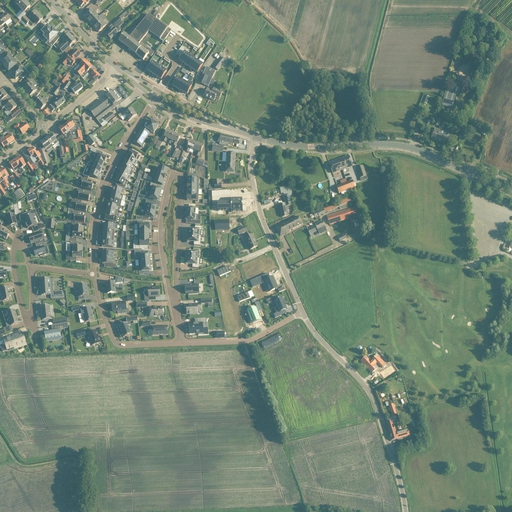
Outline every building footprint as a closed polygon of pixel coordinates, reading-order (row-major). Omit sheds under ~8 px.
[(30,7),(25,2),(25,1),(26,1),(26,0),(19,0),(16,4),(22,10),(15,17),(20,22),(21,20),(25,17),(25,16),(23,14),(24,13),(30,7)] [(99,17),(92,9),(84,16),(91,24),(99,17)] [(37,24),(43,19),(35,12),(30,17),(32,19),(37,24)] [(6,14),(1,18),(5,24),(7,26),(12,22),(10,20),(11,20),(6,14)] [(171,31),(152,17),(149,15),(139,27),(130,38),(124,34),(122,37),(119,40),(127,47),(136,54),(141,48),(147,41),(152,34),(163,42),(171,31)] [(15,17),(14,16),(11,19),(16,25),(20,22),(15,17)] [(26,25),(32,19),(30,17),(27,19),(25,17),(21,20),(26,25)] [(106,26),(99,17),(91,24),(99,33),(106,26)] [(118,24),(122,21),(119,18),(108,29),(110,31),(106,35),(107,36),(109,39),(109,38),(111,40),(118,33),(121,30),(119,28),(120,26),(118,24)] [(51,30),(47,27),(42,32),(48,38),(46,39),(48,41),(46,44),(45,44),(51,48),(56,43),(55,43),(52,40),(58,34),(52,29),(51,30)] [(64,42),(58,48),(63,54),(64,52),(68,56),(72,50),(69,47),(76,41),(69,34),(62,40),(64,42)] [(143,61),(144,59),(147,61),(154,53),(148,48),(146,51),(141,48),(136,54),(143,61)] [(9,56),(11,53),(7,49),(8,49),(7,49),(5,51),(2,54),(4,57),(3,58),(0,60),(0,61),(4,66),(12,59),(9,56)] [(77,58),(80,56),(81,55),(79,53),(79,52),(78,51),(77,51),(76,50),(70,56),(69,56),(64,61),(62,64),(64,66),(68,62),(72,66),(78,59),(77,58)] [(184,63),(189,55),(184,52),(179,60),(184,63)] [(194,59),(189,55),(184,63),(188,67),(194,59)] [(213,67),(217,70),(224,61),(220,57),(213,67)] [(19,68),(22,66),(21,66),(18,62),(15,63),(12,59),(4,66),(9,71),(12,69),(13,68),(15,70),(15,71),(19,68)] [(194,59),(188,67),(193,70),(198,62),(194,59)] [(83,69),(88,63),(84,60),(79,65),(78,65),(74,70),(76,72),(75,72),(76,73),(74,75),(78,79),(80,77),(78,74),(83,69)] [(152,62),(147,70),(152,73),(157,65),(152,62)] [(198,62),(193,70),(197,73),(203,65),(198,62)] [(92,67),(88,63),(83,69),(78,74),(80,77),(83,79),(88,74),(87,73),(92,67)] [(156,76),(162,68),(157,65),(152,73),(156,76)] [(206,67),(199,83),(208,87),(215,71),(206,67)] [(22,71),(19,68),(15,71),(11,74),(16,80),(19,77),(20,76),(22,78),(23,79),(29,74),(28,74),(26,71),(25,70),(22,71)] [(166,72),(162,68),(156,76),(161,80),(166,72)] [(91,77),(95,81),(100,76),(94,71),(91,74),(93,76),(91,77)] [(67,82),(70,77),(66,74),(63,77),(60,75),(57,80),(64,85),(66,83),(67,81),(67,82)] [(173,85),(172,86),(177,89),(182,81),(177,78),(176,79),(174,77),(170,84),(173,85)] [(36,98),(40,92),(38,89),(36,91),(34,88),(36,86),(30,78),(24,83),(27,86),(23,89),(30,97),(30,96),(31,97),(33,95),(33,96),(34,95),(36,98)] [(64,85),(57,80),(55,78),(52,83),(58,87),(53,94),(56,96),(61,89),(64,85)] [(187,83),(182,81),(177,89),(182,92),(187,83)] [(71,87),(66,83),(64,85),(61,89),(66,93),(71,87)] [(78,92),(83,88),(78,83),(71,89),(75,94),(76,94),(78,92)] [(187,83),(182,92),(187,94),(191,86),(187,83)] [(204,97),(214,101),(216,98),(219,99),(222,92),(216,90),(214,88),(212,92),(207,89),(204,97)] [(121,98),(115,90),(111,92),(106,96),(107,97),(102,101),(101,100),(89,110),(102,127),(107,123),(107,122),(115,116),(112,112),(102,120),(101,119),(118,105),(116,103),(118,101),(121,98)] [(445,92),(442,106),(452,109),(456,95),(445,92)] [(35,105),(37,107),(38,106),(41,110),(46,105),(45,104),(48,102),(44,97),(41,100),(40,99),(35,103),(36,104),(35,105)] [(54,103),(57,108),(65,102),(61,97),(54,103)] [(9,104),(6,101),(0,107),(2,110),(4,108),(7,111),(8,110),(10,112),(17,107),(12,102),(9,104)] [(10,116),(13,119),(21,112),(18,109),(10,116)] [(129,121),(137,116),(132,109),(129,112),(127,109),(118,116),(120,119),(121,118),(123,121),(126,118),(128,122),(129,121)] [(141,128),(133,142),(141,147),(143,143),(150,132),(153,134),(159,125),(154,123),(154,122),(152,121),(151,121),(150,120),(144,130),(141,128)] [(70,121),(64,125),(71,135),(72,136),(76,136),(76,138),(80,138),(79,130),(75,131),(74,127),(70,121)] [(19,124),(14,128),(17,132),(20,131),(22,135),(30,129),(25,123),(20,127),(19,124)] [(71,135),(64,125),(59,130),(66,139),(72,138),(72,136),(71,135)] [(431,139),(437,141),(438,137),(439,138),(441,134),(442,131),(435,128),(431,139)] [(15,140),(11,135),(13,133),(11,132),(8,130),(6,132),(8,134),(4,137),(9,144),(10,144),(12,143),(12,142),(15,140)] [(167,139),(171,140),(174,133),(167,130),(164,137),(162,141),(166,142),(167,139)] [(438,137),(437,141),(444,144),(444,142),(448,143),(452,135),(442,131),(441,134),(439,138),(438,137)] [(174,133),(171,140),(174,142),(172,145),(175,147),(177,143),(180,136),(174,133)] [(219,145),(227,146),(227,144),(231,145),(232,143),(236,144),(239,145),(240,139),(219,134),(218,142),(220,142),(219,145)] [(52,135),(46,139),(52,147),(55,145),(58,143),(56,140),(52,135)] [(91,136),(86,139),(91,146),(96,142),(91,136)] [(9,144),(4,137),(0,139),(0,143),(4,148),(9,144)] [(46,139),(41,144),(43,147),(46,150),(47,152),(52,147),(46,139)] [(155,148),(158,150),(161,143),(158,141),(155,139),(153,144),(156,145),(155,148)] [(192,154),(194,150),(196,143),(190,140),(187,148),(185,152),(188,153),(189,152),(192,154)] [(196,143),(194,150),(197,152),(195,156),(199,157),(200,153),(203,146),(196,143)] [(41,156),(38,152),(36,153),(33,148),(27,152),(31,157),(34,156),(38,162),(41,160),(39,157),(41,156)] [(177,163),(181,151),(178,150),(174,148),(170,157),(174,159),(174,158),(178,159),(177,163)] [(104,163),(107,158),(106,158),(102,156),(103,153),(97,151),(94,159),(104,163)] [(138,162),(140,157),(131,151),(128,156),(138,162)] [(227,153),(226,163),(235,163),(235,153),(227,153)] [(135,167),(138,162),(128,156),(125,161),(135,167)] [(329,163),(330,168),(332,173),(352,167),(349,156),(329,163)] [(26,166),(24,163),(24,162),(20,157),(17,159),(16,158),(15,160),(15,161),(20,169),(24,166),(24,167),(26,166)] [(196,164),(202,167),(205,161),(198,158),(196,164)] [(102,168),(104,163),(94,159),(92,164),(102,168)] [(20,169),(15,161),(14,161),(13,160),(12,162),(12,163),(9,165),(13,170),(14,171),(15,171),(16,171),(17,171),(18,170),(21,174),(23,172),(20,169)] [(135,167),(125,161),(122,166),(133,172),(134,172),(132,171),(135,167)] [(34,171),(30,165),(29,163),(26,165),(31,173),(34,171)] [(235,163),(226,163),(225,172),(234,173),(235,163)] [(102,168),(92,164),(89,169),(100,174),(102,168)] [(133,172),(122,166),(123,166),(121,169),(122,169),(121,172),(131,177),(133,172)] [(363,167),(357,169),(360,178),(366,176),(363,167)] [(4,168),(0,170),(0,175),(4,181),(8,178),(7,177),(9,176),(4,168)] [(100,174),(89,169),(87,175),(97,179),(98,177),(99,177),(100,174)] [(131,177),(121,172),(120,174),(118,176),(128,182),(131,177)] [(155,172),(153,177),(158,178),(164,180),(165,175),(157,172),(155,172)] [(13,176),(19,184),(22,181),(16,174),(13,176)] [(124,189),(128,182),(118,176),(117,179),(115,182),(116,182),(120,184),(118,187),(124,189)] [(151,182),(162,185),(164,180),(158,178),(153,177),(151,182)] [(93,185),(87,183),(87,179),(82,178),(79,187),(92,191),(93,185)] [(336,187),(339,194),(355,188),(354,184),(352,180),(336,187)] [(41,190),(49,192),(51,182),(50,182),(41,189),(41,190)] [(150,187),(149,192),(154,194),(159,195),(161,190),(156,188),(157,185),(156,185),(151,183),(150,187)] [(287,193),(283,194),(284,197),(285,200),(285,203),(285,204),(286,207),(287,207),(291,206),(290,196),(292,196),(292,186),(285,187),(287,193)] [(123,196),(124,190),(113,188),(112,190),(112,193),(123,196)] [(14,194),(19,201),(25,196),(20,189),(14,194)] [(89,202),(90,195),(83,194),(84,190),(78,189),(76,198),(89,202)] [(144,197),(143,200),(146,201),(152,202),(153,199),(158,201),(159,195),(154,194),(149,192),(147,197),(144,197)] [(232,201),(218,201),(219,211),(232,210),(232,212),(244,211),(243,198),(232,198),(232,201)] [(120,206),(122,201),(111,199),(110,201),(109,201),(108,204),(121,207),(120,206)] [(87,206),(80,205),(81,201),(72,200),(71,203),(74,203),(73,210),(86,212),(87,206)] [(146,201),(144,210),(155,212),(156,206),(151,205),(152,202),(146,201)] [(338,201),(324,208),(326,213),(340,206),(338,201)] [(284,204),(279,205),(282,218),(287,217),(289,216),(288,213),(287,210),(287,207),(286,207),(285,204),(284,204)] [(326,213),(324,208),(313,214),(315,218),(326,213)] [(154,218),(155,212),(144,210),(143,216),(154,218)] [(327,217),(329,225),(348,219),(346,210),(327,217)] [(85,217),(78,216),(78,213),(73,212),(71,221),(84,223),(85,217)] [(17,224),(14,214),(6,217),(9,227),(11,226),(11,227),(15,226),(15,225),(17,224)] [(186,214),(185,220),(190,221),(189,224),(200,225),(201,221),(197,221),(197,215),(195,215),(186,214)] [(115,223),(117,217),(106,215),(104,221),(115,223)] [(26,230),(39,225),(36,217),(32,219),(32,216),(22,220),(26,230)] [(285,223),(275,227),(280,237),(289,232),(289,231),(302,225),(298,217),(285,223)] [(215,221),(215,231),(229,230),(229,221),(215,221)] [(327,231),(322,221),(315,225),(320,234),(327,231)] [(143,225),(143,222),(137,222),(137,230),(145,230),(149,230),(149,225),(143,225)] [(84,228),(77,227),(78,224),(72,223),(71,232),(83,233),(84,228)] [(187,236),(200,236),(200,231),(201,231),(201,227),(195,227),(195,230),(188,229),(188,231),(187,231),(187,236)] [(237,230),(239,235),(247,232),(245,227),(237,230)] [(10,234),(6,232),(6,231),(3,230),(0,228),(0,237),(6,240),(10,234)] [(45,243),(42,232),(28,237),(31,244),(36,242),(37,245),(45,243)] [(83,239),(83,233),(71,232),(70,241),(76,242),(76,238),(83,239)] [(244,238),(250,250),(258,247),(252,235),(244,238)] [(200,236),(187,236),(187,240),(187,242),(194,242),(194,246),(200,246),(201,236),(200,236)] [(137,247),(134,247),(134,250),(142,250),(142,247),(149,246),(149,241),(137,241),(137,247)] [(48,250),(45,243),(37,245),(38,249),(33,250),(33,252),(34,256),(35,255),(35,257),(40,255),(40,257),(46,255),(45,251),(48,250)] [(76,247),(76,244),(70,244),(70,252),(82,252),(82,247),(76,247)] [(113,258),(113,253),(116,253),(116,250),(108,249),(108,252),(102,252),(102,258),(113,258)] [(186,254),(186,253),(185,258),(189,258),(199,259),(200,250),(193,249),(193,252),(186,252),(186,254)] [(134,251),(135,256),(138,255),(138,261),(144,260),(149,260),(149,254),(144,255),(143,251),(134,251)] [(82,252),(70,252),(70,261),(76,261),(76,258),(83,258),(82,252)] [(114,264),(113,258),(102,258),(102,259),(101,259),(101,262),(102,262),(102,263),(102,265),(104,265),(104,264),(110,264),(110,268),(116,269),(116,264),(114,264)] [(192,265),(192,268),(199,268),(199,259),(189,258),(185,258),(185,263),(186,263),(186,264),(192,265)] [(228,266),(217,271),(220,277),(230,272),(229,269),(228,266)] [(235,283),(241,281),(237,269),(231,272),(235,283)] [(268,274),(250,281),(252,288),(263,283),(267,292),(269,292),(271,291),(277,288),(276,289),(274,283),(275,283),(274,281),(273,279),(273,277),(269,279),(267,274),(268,274)] [(115,293),(114,284),(122,283),(123,279),(116,277),(115,280),(113,281),(113,282),(106,283),(107,294),(115,293)] [(54,286),(53,280),(50,280),(50,279),(46,279),(46,278),(41,278),(41,280),(40,280),(40,286),(41,289),(40,289),(41,296),(52,295),(52,299),(51,299),(64,298),(64,294),(63,294),(62,291),(50,292),(50,287),(51,287),(51,286),(54,286)] [(79,285),(79,284),(72,283),(72,288),(78,288),(79,297),(88,296),(87,284),(79,285)] [(199,285),(185,286),(185,294),(199,293),(199,285)] [(3,302),(12,300),(9,288),(0,290),(0,289),(0,292),(1,293),(3,302)] [(144,296),(144,301),(149,301),(149,297),(155,297),(155,295),(160,295),(159,288),(148,289),(149,296),(144,296)] [(224,298),(222,299),(224,304),(228,302),(227,300),(236,296),(234,291),(222,296),(224,298)] [(249,292),(237,297),(239,302),(251,298),(249,292)] [(274,297),(265,301),(266,302),(268,304),(272,303),(274,301),(279,312),(276,313),(273,315),(275,319),(281,316),(280,312),(284,310),(287,309),(282,298),(276,300),(275,298),(274,297)] [(111,304),(113,312),(121,311),(121,314),(126,313),(125,310),(126,310),(125,302),(111,304)] [(255,308),(247,311),(252,324),(260,320),(258,313),(261,312),(258,302),(254,304),(255,308)] [(201,309),(201,305),(186,306),(187,315),(198,314),(197,309),(201,309)] [(43,321),(51,320),(50,306),(41,307),(41,308),(41,312),(42,312),(43,321)] [(266,317),(272,315),(268,306),(263,309),(266,317)] [(94,321),(92,313),(91,307),(82,310),(85,323),(94,321)] [(149,308),(149,314),(153,313),(153,317),(164,316),(163,307),(149,308)] [(19,324),(14,309),(6,312),(11,326),(19,324)] [(242,313),(229,317),(233,330),(240,328),(238,321),(244,319),(242,313)] [(133,318),(126,319),(127,324),(119,327),(123,338),(132,335),(128,326),(130,325),(130,322),(133,322),(133,318)] [(196,324),(189,324),(190,334),(203,333),(203,328),(207,327),(206,318),(196,319),(196,324)] [(225,331),(224,321),(217,322),(216,318),(207,320),(208,326),(217,325),(218,331),(225,331)] [(62,324),(62,325),(62,324),(63,326),(54,327),(55,331),(44,333),(46,340),(61,338),(59,330),(69,328),(68,323),(62,324)] [(168,335),(167,326),(152,327),(153,335),(168,335)] [(101,343),(96,331),(88,334),(90,341),(90,342),(91,345),(92,345),(92,346),(101,343)] [(4,341),(0,342),(0,344),(0,345),(1,347),(3,352),(7,350),(13,348),(13,349),(26,345),(24,339),(23,339),(21,334),(12,337),(12,338),(4,341)] [(376,355),(373,358),(382,368),(385,365),(376,355)] [(365,357),(361,361),(366,366),(372,373),(376,370),(377,369),(374,366),(376,363),(373,360),(370,362),(365,357)] [(393,364),(381,371),(386,378),(397,371),(393,364)] [(401,419),(407,417),(404,410),(398,413),(401,419)] [(386,422),(391,441),(397,439),(395,434),(396,433),(394,427),(392,421),(386,422)] [(396,433),(395,434),(397,439),(409,436),(407,430),(396,433)]
